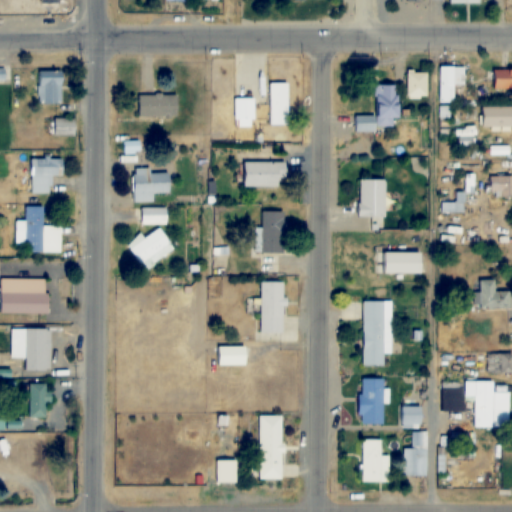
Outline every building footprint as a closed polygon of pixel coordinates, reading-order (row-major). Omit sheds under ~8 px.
[(463,85),(463,66),(438,66),(438,103),(454,103),(454,85),(463,85)] [(511,88),(511,69),(490,69),(490,89),(511,88)] [(62,103),(62,71),(39,71),(39,103),(62,103)] [(406,72),(406,98),(427,98),(427,72),(406,72)] [(288,83),(267,83),(267,125),(288,125),(288,83)] [(374,86),(374,116),(353,116),(353,131),(393,131),(393,118),(399,118),(398,85),(374,86)] [(137,94),(137,116),(177,116),(177,94),(137,94)] [(233,127),(254,127),(254,97),(233,97),(233,127)] [(511,127),(511,106),(480,106),(480,128),(511,127)] [(53,137),(75,137),(75,118),(53,118),(53,137)] [(51,176),(62,176),(62,158),(31,158),(31,194),(51,194),(51,176)] [(280,179),(286,179),(286,162),(244,162),(244,187),(280,187),(280,179)] [(153,193),(170,193),(170,173),(151,173),(151,168),(133,168),(133,202),(153,202),(153,193)] [(359,217),(385,217),(385,180),(359,180),(359,217)] [(61,253),(61,226),(43,226),(43,207),(25,207),(25,221),(15,221),(15,243),(26,244),(26,253),(61,253)] [(137,225),(167,225),(167,208),(137,208),(137,225)] [(261,211),(261,253),(284,253),(284,211),(261,211)] [(144,271),(174,248),(157,226),(128,249),(144,271)] [(375,274),(421,274),(421,253),(375,253),(375,274)] [(1,279),(1,313),(48,313),(48,279),(1,279)] [(495,279),(478,279),(478,308),(511,308),(511,291),(495,291),(495,279)] [(283,282),(259,282),(259,333),(283,333),(283,282)] [(390,302),(362,302),(362,366),(382,366),(382,353),(390,353),(390,302)] [(11,329),(11,357),(24,357),(24,370),(50,370),(50,329),(11,329)] [(245,346),(216,346),(216,365),(245,365),(245,346)] [(441,377),(441,409),(464,409),(464,399),(473,399),(473,428),(508,428),(508,391),(493,391),(493,381),(478,381),(478,375),(461,375),(461,377),(441,377)] [(382,378),(360,378),(360,424),(382,424),(382,378)] [(49,383),(29,383),(28,417),(48,417),(49,383)] [(421,406),(401,406),(401,426),(421,426),(421,406)] [(282,415),(258,415),(258,479),(282,479),(282,415)] [(425,432),(410,432),(410,449),(401,449),(401,476),(425,476),(425,432)] [(387,455),(380,455),(380,439),(360,439),(360,482),(387,482),(387,455)] [(0,440),(0,463),(48,464),(48,443),(33,443),(33,441),(0,440)] [(236,460),(216,460),(216,482),(236,482),(236,460)]
